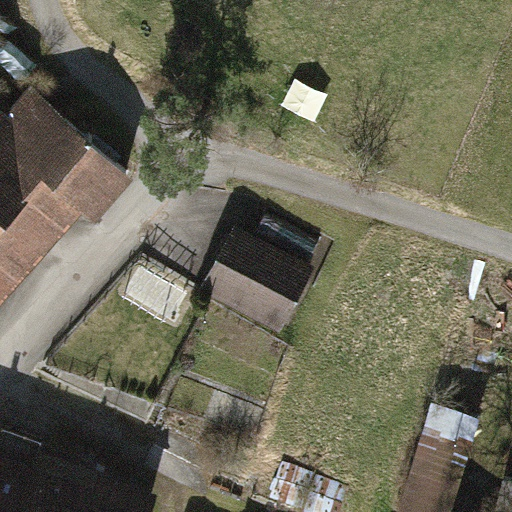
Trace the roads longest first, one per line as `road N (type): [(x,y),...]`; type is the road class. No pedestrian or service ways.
road 1 (track): [(196,154),(511,258)]
road 2 (track): [(51,0),(54,27),(109,94),(196,154)]
